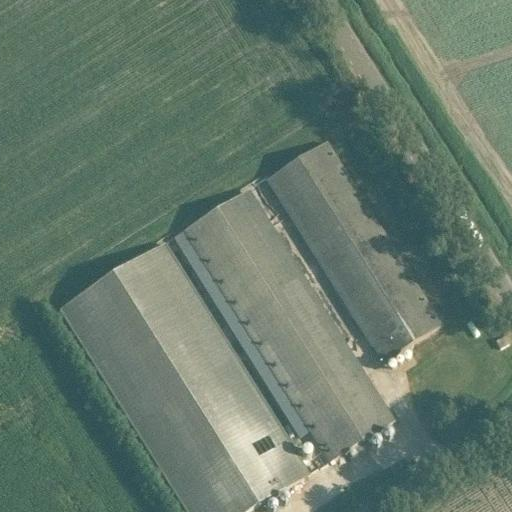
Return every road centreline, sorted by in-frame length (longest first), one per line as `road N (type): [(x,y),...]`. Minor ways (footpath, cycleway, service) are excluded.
road 1 (unclassified): [(511,309),(322,0)]
road 2 (unclassified): [(375,511),(511,425)]
